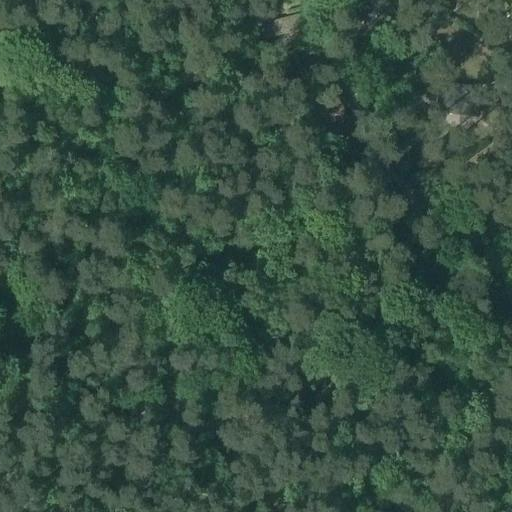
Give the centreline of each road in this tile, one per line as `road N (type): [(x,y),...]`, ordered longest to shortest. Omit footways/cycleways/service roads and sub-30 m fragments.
road 1 (track): [(273,291),(120,208),(0,79)]
road 2 (track): [(317,0),(332,62),(415,217),(432,267)]
road 3 (track): [(511,299),(432,267),(273,291)]
road 4 (track): [(483,348),(273,291)]
road 5 (track): [(483,348),(454,379),(404,511)]
